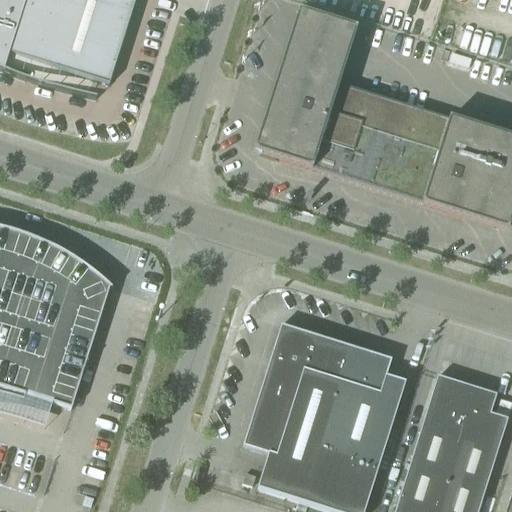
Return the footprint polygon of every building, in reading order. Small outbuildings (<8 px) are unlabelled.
[(37,88),(54,93),(60,74),(108,89),(135,2),(130,0),(0,0),(0,74),(2,75),(10,79),(17,82),(24,84),(37,88)] [(252,155),(419,209),(446,122),(338,88),(355,33),(296,15),(252,155)] [(511,143),(446,122),(419,209),(506,236),(511,216),(511,143)] [(0,391),(70,413),(108,292),(109,294),(110,293),(101,284),(94,278),(87,273),(80,268),(72,263),(64,258),(57,254),(49,250),(45,263),(9,252),(15,236),(3,233),(0,232),(0,391)] [(318,455),(351,352),(279,329),(241,451),(266,459),(256,493),(316,511),(364,511),(376,474),(318,455)] [(390,364),(351,352),(318,455),(376,474),(404,387),(384,381),(390,364)] [(394,511),(436,511),(474,393),(436,381),(394,511)] [(474,393),(436,511),(478,511),(506,424),(489,418),(495,399),(474,393)] [(499,403),(495,418),(506,421),(511,407),(499,403)] [(241,487),(251,491),(254,481),(244,477),(241,487)]
